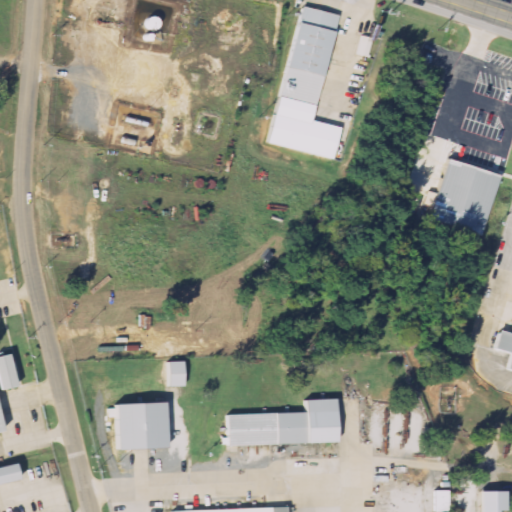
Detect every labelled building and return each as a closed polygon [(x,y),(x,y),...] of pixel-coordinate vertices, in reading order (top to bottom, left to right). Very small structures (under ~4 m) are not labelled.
[(301,6),(336,14),(314,105),(279,96),(301,6)] [(445,158),(498,175),(479,235),(426,218),(445,158)] [(511,371),(503,369),(508,354),(491,348),(497,330),(511,334),(511,371)] [(6,353),(0,354),(0,388),(14,385),(6,353)] [(164,363),(165,387),(180,387),(180,363),(164,363)] [(225,414),(226,445),(335,442),(333,396),(303,397),(303,412),(225,414)] [(164,399),(116,400),(117,446),(164,445),(164,399)] [(12,463),(0,465),(0,480),(15,477),(12,463)] [(448,511),(448,491),(432,491),(432,511),(448,511)] [(479,511),(490,511),(490,492),(479,492),(479,511)]
